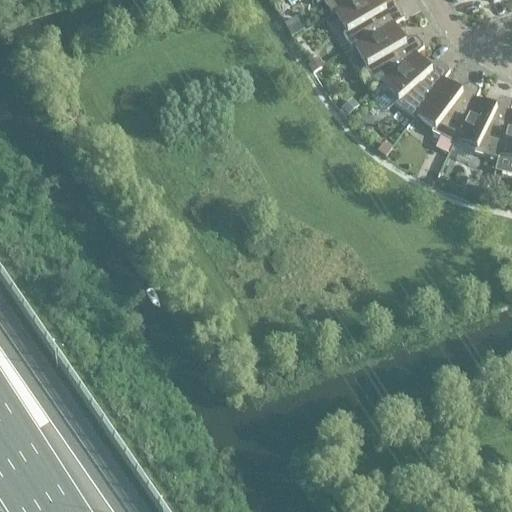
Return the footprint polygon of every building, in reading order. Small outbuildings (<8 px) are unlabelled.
[(8,0),(0,0),(0,16),(13,12),(8,0)] [(326,0),(327,1),(324,3),(331,16),(334,14),(334,13),(357,0),(326,0)] [(357,0),(334,13),(334,14),(346,34),(345,37),(352,52),(355,50),(353,48),(394,25),(395,27),(404,22),(396,8),(386,13),(378,0),(357,0)] [(297,20),(284,26),(291,39),(303,32),(297,20)] [(394,25),(353,48),(355,50),(367,69),(365,71),(380,90),(382,88),(381,87),(416,56),(417,57),(424,51),(416,41),(407,48),(395,27),(394,25)] [(416,56),(381,87),(382,88),(398,104),(395,107),(414,122),(416,120),(415,119),(443,82),(444,83),(450,74),(439,66),(432,74),(417,57),(416,56)] [(320,61),(309,68),(313,75),(324,68),(320,61)] [(443,82),(415,119),(416,120),(434,133),(432,135),(443,140),(455,146),(456,144),(454,143),(475,102),(477,102),(480,93),(469,88),(463,97),(444,83),(443,82)] [(353,102),(345,110),(350,116),(358,108),(353,102)] [(475,102),(454,143),(456,144),(475,153),(475,156),(499,162),(499,159),(498,159),(510,115),(511,115),(511,110),(511,104),(502,102),(498,112),(477,102),(475,102)] [(510,115),(498,159),(499,159),(511,162),(511,115),(510,115)] [(455,146),(443,140),(438,151),(450,157),(455,146)] [(384,143),(378,151),(386,157),(392,149),(384,143)]
